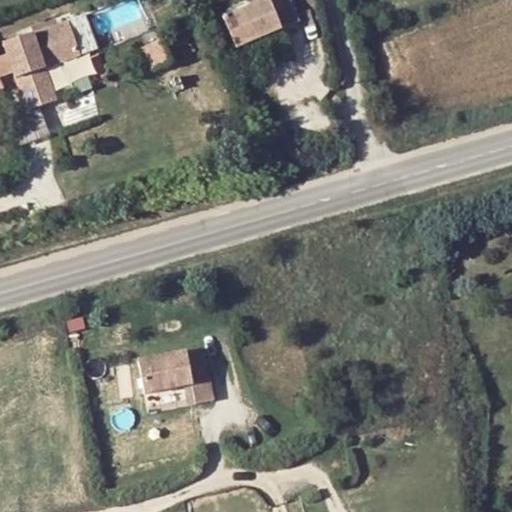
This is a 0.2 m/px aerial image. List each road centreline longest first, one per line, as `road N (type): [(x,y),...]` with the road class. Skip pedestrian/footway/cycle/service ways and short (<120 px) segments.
road 1 (secondary): [(373,182),(0,292)]
road 2 (residential): [(328,0),(373,182)]
road 3 (secondary): [(511,142),(373,182)]
